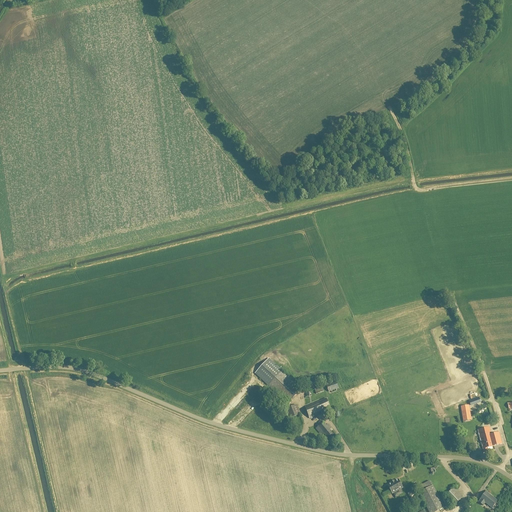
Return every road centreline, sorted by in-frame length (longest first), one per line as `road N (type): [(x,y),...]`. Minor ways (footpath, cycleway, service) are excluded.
road 1 (unclassified): [(511,478),(465,458),(333,454),(279,441),(210,423),(76,369),(0,370)]
road 2 (track): [(390,109),(429,246),(501,420),(508,457),(499,470)]
